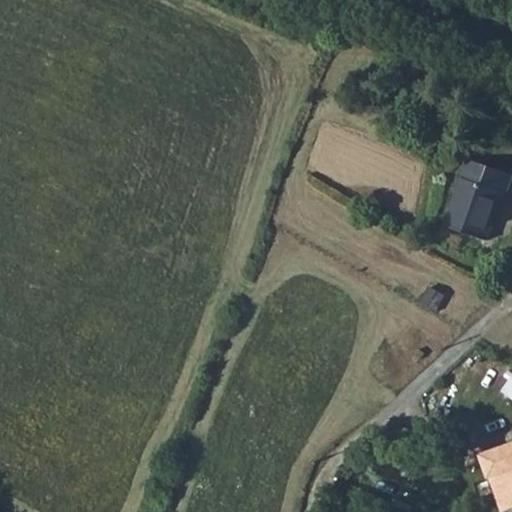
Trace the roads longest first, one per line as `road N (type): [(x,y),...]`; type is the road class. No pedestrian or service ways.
road 1 (residential): [(511,298),(328,468),(310,511)]
road 2 (residential): [(511,43),(399,0)]
